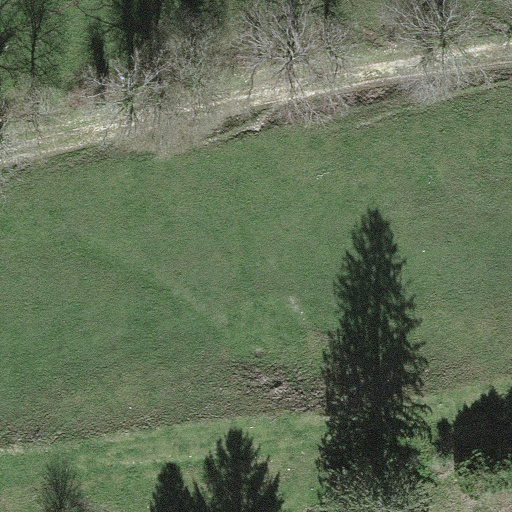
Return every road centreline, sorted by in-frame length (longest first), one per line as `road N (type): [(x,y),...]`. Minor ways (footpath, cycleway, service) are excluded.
road 1 (track): [(0,158),(138,123),(511,54)]
road 2 (track): [(0,466),(511,402)]
